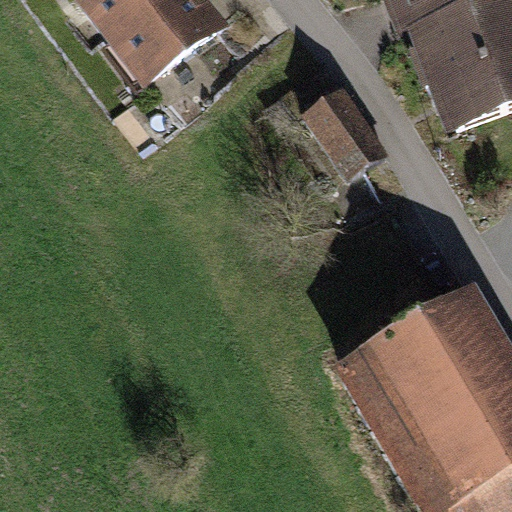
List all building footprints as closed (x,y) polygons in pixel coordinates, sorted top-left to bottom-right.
[(192,0),(81,0),(77,3),(146,89),(218,32),(192,0)] [(408,0),(421,33),(507,0),(408,0)] [(511,114),(511,0),(507,0),(421,33),(427,50),(415,54),(427,89),(439,85),(457,134),(511,114)] [(386,161),(343,97),(305,123),(348,186),(386,161)] [(511,391),(466,312),(344,384),(419,511),(511,511),(511,495),(501,477),(511,470),(511,391)]
